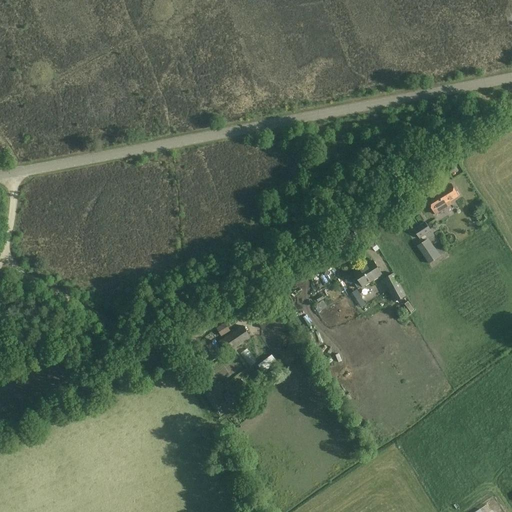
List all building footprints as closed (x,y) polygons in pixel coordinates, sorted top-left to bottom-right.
[(451,185),(437,193),(426,200),(435,215),(452,205),(450,202),(459,197),(451,185)] [(419,239),(431,232),(424,222),(413,229),(419,239)] [(429,238),(417,246),(430,264),(441,256),(429,238)] [(354,272),(358,278),(353,281),(358,289),(381,275),(372,261),(354,272)] [(406,296),(393,273),(383,279),(395,302),(406,296)] [(262,329),(279,318),(271,308),(255,319),(262,329)] [(243,325),(217,343),(224,354),(251,337),(243,325)] [(209,362),(220,355),(212,342),(201,349),(209,362)] [(249,394),(238,382),(223,395),(234,407),(249,394)] [(202,388),(206,395),(205,395),(214,409),(222,404),(209,383),(202,388)]
